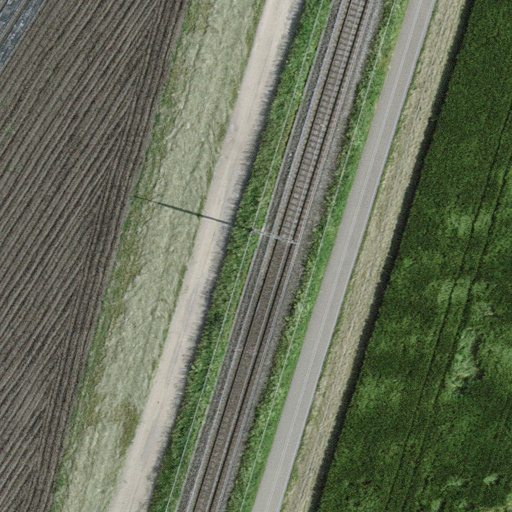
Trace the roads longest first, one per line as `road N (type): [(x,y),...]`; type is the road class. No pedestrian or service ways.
road 1 (track): [(125,511),(285,0)]
road 2 (track): [(271,511),(427,0)]
